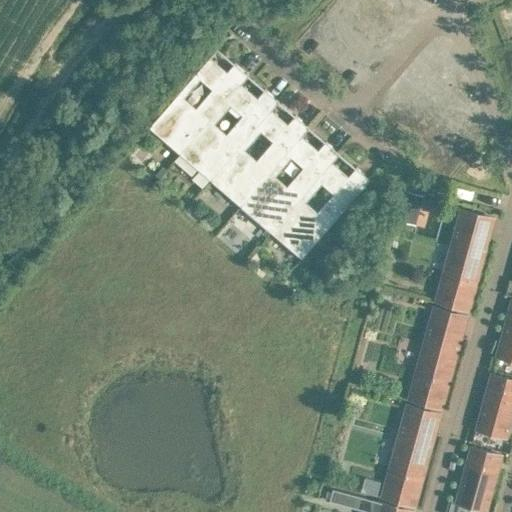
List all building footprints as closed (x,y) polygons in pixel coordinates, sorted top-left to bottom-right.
[(150,127),(181,153),(241,83),(242,83),(249,75),(235,63),(227,71),(211,57),(218,49),(217,48),(150,127)] [(181,153),(211,179),(271,109),(272,109),(279,101),(265,89),(258,97),(242,83),(241,83),(181,153)] [(211,179),(241,205),(302,135),(309,127),(295,115),(288,123),(272,109),(271,109),(211,179)] [(241,205),(271,231),(332,161),(333,161),(340,153),(326,141),(318,149),(302,135),(241,205)] [(332,161),(271,231),(302,258),(370,179),(356,167),(349,175),(333,161),(332,161)] [(162,167),(156,175),(159,178),(166,170),(162,167)] [(405,193),(402,206),(418,210),(422,197),(405,193)] [(437,299),(469,308),(488,239),(467,233),(474,210),(462,207),(453,242),(461,244),(453,273),(445,270),(437,299)] [(410,397),(442,406),(461,337),(440,331),(446,308),(435,305),(425,343),(433,345),(425,370),(417,368),(410,397)] [(497,354),(511,358),(511,312),(509,312),(497,354)] [(477,428),(506,436),(511,413),(511,377),(492,372),(477,428)] [(382,494),(414,503),(434,434),(413,428),(419,405),(408,402),(397,440),(405,443),(398,468),(390,466),(382,494)] [(456,501),(485,509),(501,453),(472,445),(456,501)] [(366,477),(362,490),(377,494),(381,481),(366,477)] [(389,511),(392,503),(381,500),(377,511),(389,511)]
